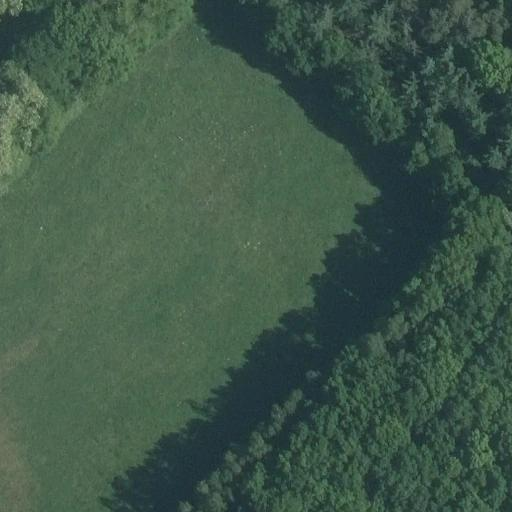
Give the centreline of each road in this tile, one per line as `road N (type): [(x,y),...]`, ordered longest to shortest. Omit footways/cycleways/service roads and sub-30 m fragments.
road 1 (unknown): [(511,248),(314,511)]
road 2 (unknown): [(367,0),(505,171),(511,193)]
road 3 (tertiary): [(0,92),(90,0)]
